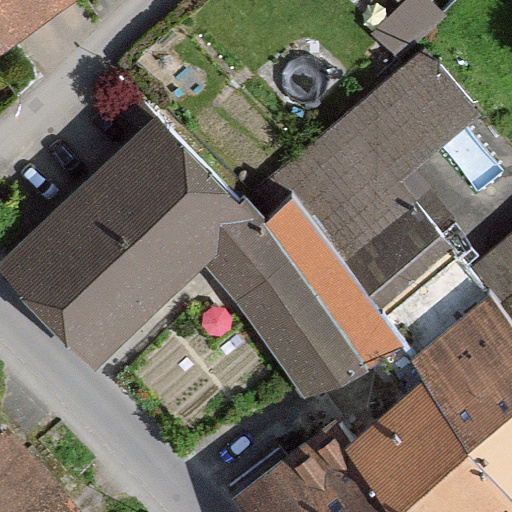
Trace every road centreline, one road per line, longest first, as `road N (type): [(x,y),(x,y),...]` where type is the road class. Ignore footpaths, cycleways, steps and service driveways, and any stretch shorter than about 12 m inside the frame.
road 1 (tertiary): [(0,311),(188,511)]
road 2 (residential): [(0,134),(141,0)]
